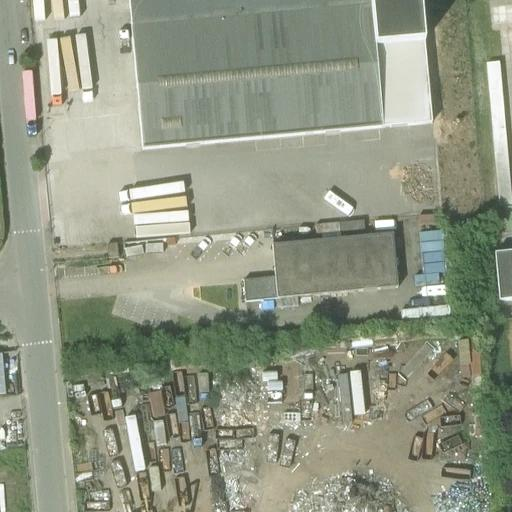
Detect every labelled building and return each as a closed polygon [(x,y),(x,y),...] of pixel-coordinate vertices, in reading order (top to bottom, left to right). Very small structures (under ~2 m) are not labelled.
[(420,0),(128,0),(142,151),(212,144),(217,200),(316,191),(317,214),(442,201),(420,0)] [(298,307),(297,298),(397,288),(392,235),(272,246),(275,278),(244,281),(246,303),(277,300),(277,309),(298,307)] [(424,241),(426,282),(445,281),(443,240),(424,241)] [(108,260),(118,258),(117,244),(106,245),(108,260)] [(499,303),(511,301),(511,253),(494,255),(499,303)]
